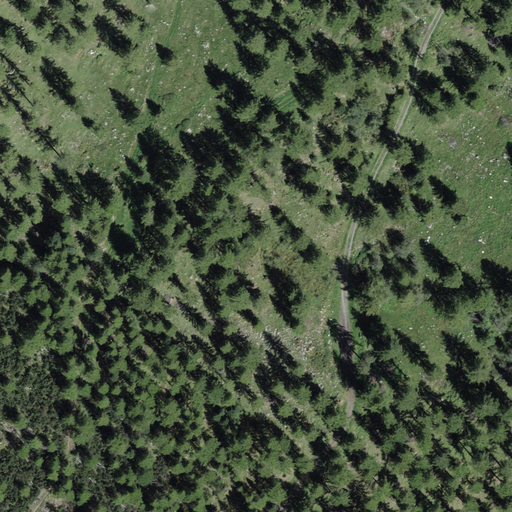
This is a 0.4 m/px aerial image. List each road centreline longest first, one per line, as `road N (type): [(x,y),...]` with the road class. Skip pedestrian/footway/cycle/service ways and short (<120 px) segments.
road 1 (track): [(447,0),(352,231),(344,287),(353,383),(346,425),(280,511)]
road 2 (track): [(368,0),(359,34),(326,72),(216,148),(159,175),(136,198),(118,237)]
